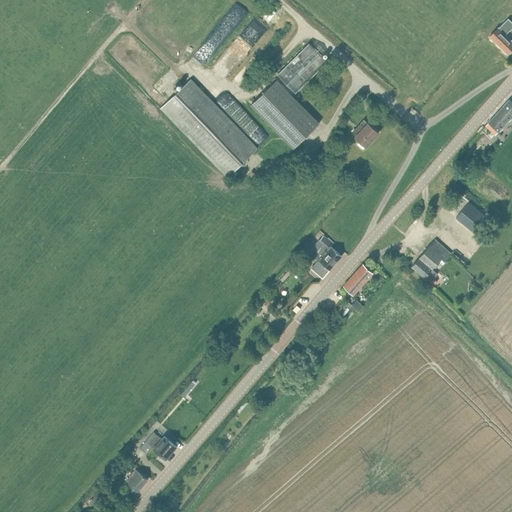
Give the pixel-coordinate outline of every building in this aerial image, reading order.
[(211,55),(249,7),(239,0),(238,0),(201,47),(211,55)] [(276,0),(267,10),(277,20),(288,9),(277,0),(276,0)] [(253,46),(272,20),(258,9),(238,36),(253,46)] [(498,28),(490,36),(508,55),(511,51),(511,41),(504,34),(509,29),(510,31),(511,29),(511,21),(508,18),(503,23),(498,28)] [(218,57),(230,69),(250,48),(238,36),(218,57)] [(295,93),(320,68),(327,61),(309,43),(277,74),(295,93)] [(227,178),(258,148),(191,79),(160,108),(227,178)] [(320,123),(278,79),(251,104),(293,148),(320,123)] [(511,101),(509,99),(504,105),(488,123),(495,129),(497,131),(511,114),(511,101)] [(366,147),(379,132),(364,119),(353,131),(357,135),(355,137),(366,147)] [(484,127),(481,131),(490,139),(497,131),(495,129),(488,123),(484,127)] [(439,233),(447,224),(440,218),(432,226),(439,233)] [(333,243),(324,236),(322,238),(320,240),(319,240),(309,252),(313,255),(319,260),(312,268),(322,278),(342,256),(331,246),(333,243)] [(443,267),(447,262),(445,260),(451,253),(435,239),(412,266),(425,278),(428,275),(434,279),(438,274),(433,270),(437,264),(442,269),(443,267)] [(354,295),(373,273),(363,263),(343,286),(354,295)] [(353,305),(348,301),(345,305),(349,309),(352,306),(358,312),(364,306),(360,304),(358,306),(355,303),(353,305)] [(162,440),(154,433),(141,448),(147,453),(153,447),(166,459),(177,447),(165,436),(162,440)] [(138,491),(148,480),(136,470),(126,481),(138,491)]
